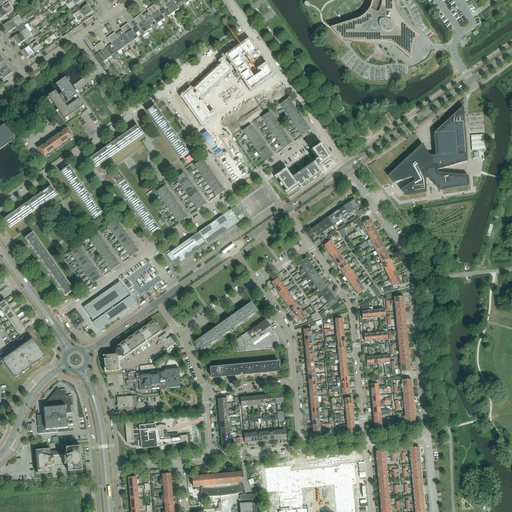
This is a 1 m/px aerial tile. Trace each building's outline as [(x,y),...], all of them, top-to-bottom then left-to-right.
[(74,0),(66,6),(69,9),(82,0),(74,0)] [(166,0),(161,0),(171,14),(175,12),(166,0)] [(171,0),(166,0),(175,12),(178,9),(171,0)] [(242,0),(239,0),(246,9),(248,8),(242,0)] [(393,46),(395,47),(410,59),(412,42),(417,37),(401,21),(401,20),(399,19),(398,17),(397,15),(396,15),(396,14),(396,13),(395,12),(395,11),(394,10),(394,9),(394,8),(394,7),(393,6),(392,0),(371,0),(371,1),(371,2),(371,3),(371,4),(370,6),(369,8),(369,9),(368,10),(367,11),(366,12),(365,13),(365,14),(364,15),(363,16),(361,17),(360,18),(359,18),(358,19),(356,20),(330,28),(342,41),(381,43),(382,43),(384,43),(386,43),(387,44),(389,44),(391,45),(392,45),(393,46)] [(0,8),(0,14),(11,6),(9,2),(0,8)] [(73,15),(75,19),(90,8),(87,5),(73,15)] [(154,5),(150,7),(161,22),(164,19),(154,5)] [(11,6),(0,14),(0,19),(6,15),(8,18),(11,16),(10,14),(9,13),(14,10),(11,6)] [(161,22),(150,7),(147,10),(157,24),(161,22)] [(90,8),(75,19),(78,22),(82,19),(86,17),(93,12),(90,8)] [(141,14),(137,17),(147,31),(151,28),(141,14)] [(3,26),(6,29),(20,19),(18,15),(3,26)] [(134,19),(142,30),(139,32),(143,37),(149,33),(147,31),(137,17),(134,19)] [(20,19),(6,29),(8,33),(15,28),(16,29),(17,31),(25,25),(23,23),(20,19)] [(138,38),(128,23),(124,26),(134,40),(138,38)] [(15,42),(29,32),(27,28),(25,25),(17,31),(19,33),(12,38),(15,42)] [(122,37),(127,45),(130,43),(131,43),(134,40),(124,26),(120,29),(125,35),(122,37)] [(30,37),(32,35),(29,32),(15,42),(17,46),(24,41),(28,38),(30,37)] [(111,35),(121,50),(125,47),(124,47),(127,45),(122,37),(119,39),(114,33),(111,35)] [(109,46),(114,54),(117,52),(121,50),(111,35),(107,38),(112,44),(109,46)] [(21,51),(24,55),(38,45),(36,41),(21,51)] [(248,41),(227,56),(237,71),(238,70),(241,74),(240,74),(251,89),(272,74),(266,65),(259,70),(261,72),(253,78),(247,70),(246,70),(244,66),(239,58),(247,52),(248,54),(255,50),(248,41)] [(97,45),(108,59),(111,57),(111,56),(114,54),(109,46),(106,49),(101,42),(97,45)] [(38,45),(24,55),(26,59),(30,56),(32,58),(30,60),(41,52),(39,50),(41,48),(38,45)] [(97,45),(94,47),(98,53),(95,55),(101,64),(103,62),(104,61),(104,62),(108,59),(97,45)] [(221,64),(193,89),(201,97),(230,70),(222,61),(220,63),(221,64)] [(6,65),(0,69),(0,73),(1,75),(9,69),(6,65)] [(4,79),(5,78),(12,73),(9,69),(1,75),(4,79)] [(71,87),(65,78),(55,85),(61,93),(67,102),(77,95),(71,87)] [(277,85),(272,87),(277,95),(281,92),(277,85)] [(241,87),(236,90),(241,96),(245,93),(241,87)] [(272,87),(267,90),(272,98),(277,95),(272,87)] [(191,89),(183,97),(191,109),(191,108),(194,112),(193,112),(202,124),(214,115),(213,113),(209,115),(202,106),(199,103),(200,102),(191,89)] [(236,90),(231,93),(236,100),(241,96),(236,90)] [(267,90),(263,93),(267,101),(272,98),(267,90)] [(79,98),(67,107),(58,95),(55,91),(48,96),(64,119),(84,105),(79,98)] [(231,93),(227,97),(231,103),(236,100),(231,93)] [(263,93),(258,96),(263,104),(267,101),(263,93)] [(258,96),(253,98),(258,106),(263,104),(258,96)] [(227,97),(222,100),(226,106),(231,103),(227,97)] [(253,98),(248,101),(253,109),(258,106),(253,98)] [(280,104),(283,108),(291,102),(288,98),(280,104)] [(222,100),(217,104),(222,110),(226,106),(222,100)] [(248,101),(244,104),(248,112),(253,109),(248,101)] [(283,108),(285,112),(293,106),(291,102),(283,108)] [(217,104),(213,107),(217,113),(222,110),(217,104)] [(155,123),(163,117),(155,105),(146,111),(155,123)] [(285,112),(288,116),(296,110),(293,106),(285,112)] [(414,194),(426,192),(425,180),(425,179),(426,178),(438,190),(468,186),(468,176),(468,175),(445,174),(439,173),(438,173),(438,172),(437,170),(467,161),(463,113),(463,106),(434,133),(433,133),(435,155),(434,155),(434,154),(433,154),(432,154),(431,154),(431,155),(430,155),(429,155),(428,154),(428,153),(422,144),(387,176),(394,183),(413,177),(414,180),(413,181),(410,183),(400,190),(404,193),(406,195),(414,194)] [(237,109),(232,112),(237,118),(242,114),(237,109)] [(288,116),(291,120),(299,114),(296,110),(288,116)] [(232,112),(228,116),(233,122),(237,118),(232,112)] [(269,112),(261,117),(264,121),(272,116),(269,112)] [(57,114),(52,117),(59,127),(64,124),(57,114)] [(291,120),(294,124),(302,118),(299,114),(291,120)] [(228,116),(223,120),(228,126),(233,122),(228,116)] [(275,120),(272,116),(264,121),(267,125),(275,120)] [(163,117),(155,123),(163,135),(172,129),(163,117)] [(294,124),(296,128),(305,122),(302,118),(294,124)] [(223,120),(219,124),(224,130),(228,126),(223,120)] [(278,123),(275,120),(267,125),(269,129),(278,123)] [(296,128),(299,132),(307,126),(305,122),(296,128)] [(0,149),(10,143),(13,141),(14,140),(15,139),(15,138),(15,137),(15,136),(14,135),(13,134),(6,123),(5,123),(6,124),(1,127),(0,124),(0,149)] [(280,127),(278,123),(269,129),(272,133),(280,127)] [(125,134),(131,142),(143,134),(137,125),(125,134)] [(253,129),(250,125),(242,131),(245,135),(253,129)] [(302,136),(310,130),(307,126),(299,132),(302,136)] [(70,130),(68,127),(38,148),(44,157),(73,136),(69,131),(70,130)] [(283,131),(280,127),(272,133),(275,137),(283,131)] [(172,129),(163,135),(171,147),(180,141),(172,129)] [(245,135),(248,139),(256,133),(253,129),(245,135)] [(286,135),(283,131),(275,137),(278,141),(286,135)] [(248,139),(251,143),(259,137),(256,133),(248,139)] [(113,142),(119,150),(131,142),(125,134),(113,142)] [(484,134),(470,135),(472,150),(485,149),(484,134)] [(289,139),(286,135),(278,141),(280,145),(289,139)] [(251,143),(253,146),(262,141),(259,137),(251,143)] [(283,149),(291,143),(289,139),(280,145),(283,149)] [(180,141),(171,147),(180,158),(188,152),(180,141)] [(253,146),(256,150),(264,145),(262,141),(253,146)] [(102,150),(108,159),(119,150),(113,142),(102,150)] [(256,150),(259,154),(267,149),(264,145),(256,150)] [(284,169),(275,176),(279,182),(283,187),(287,193),(298,186),(299,188),(305,184),(311,180),(316,176),(322,171),(319,167),(323,164),(330,160),(324,151),(319,145),(311,150),(315,157),(317,156),(320,160),(316,162),(310,166),(304,170),(299,174),(293,179),(294,180),(292,181),(288,175),(284,169)] [(259,154),(262,158),(270,152),(267,149),(259,154)] [(108,159),(102,150),(90,159),(96,167),(108,159)] [(262,158),(265,162),(273,156),(270,152),(262,158)] [(202,159),(194,165),(197,169),(205,163),(202,159)] [(197,169),(199,173),(208,167),(205,163),(197,169)] [(69,184),(77,178),(69,166),(60,172),(69,184)] [(199,173),(202,177),(210,171),(208,167),(199,173)] [(205,181),(213,175),(210,171),(202,177),(205,181)] [(121,192),(129,186),(119,172),(111,178),(121,192)] [(183,173),(175,178),(178,182),(186,177),(183,173)] [(208,185),(216,179),(213,175),(205,181),(208,185)] [(186,177),(178,182),(181,186),(189,181),(186,177)] [(77,178),(69,184),(73,190),(77,196),(85,190),(82,185),(81,184),(81,183),(77,178)] [(210,189),(219,183),(216,179),(208,185),(210,189)] [(189,181),(181,186),(183,190),(192,184),(189,181)] [(213,193),(221,187),(219,183),(210,189),(213,193)] [(192,184),(183,190),(186,194),(194,188),(192,184)] [(39,194),(45,203),(57,195),(51,186),(39,194)] [(129,186),(121,192),(131,206),(139,200),(129,186)] [(164,186),(156,192),(159,196),(167,190),(164,186)] [(216,197),(224,191),(221,187),(213,193),(216,197)] [(194,188),(186,194),(189,198),(197,192),(194,188)] [(85,190),(77,196),(81,202),(85,207),(94,201),(93,200),(90,197),(90,196),(89,195),(85,190)] [(159,196),(162,200),(170,194),(167,190),(159,196)] [(197,192),(189,198),(192,202),(200,196),(197,192)] [(27,203),(33,211),(45,203),(39,194),(27,203)] [(162,200),(165,203),(173,198),(170,194),(162,200)] [(194,206),(203,200),(200,196),(192,202),(194,206)] [(165,203),(167,207),(176,202),(173,198),(165,203)] [(354,199),(349,203),(354,210),(355,212),(358,216),(364,213),(362,210),(362,211),(361,209),(358,211),(356,208),(359,206),(354,199)] [(149,215),(139,200),(131,206),(141,221),(149,215)] [(197,210),(205,204),(203,200),(194,206),(197,210)] [(94,201),(85,207),(90,213),(94,219),(102,213),(101,211),(99,208),(98,207),(97,206),(95,203),(94,201)] [(167,207),(170,211),(178,206),(176,202),(167,207)] [(21,219),(33,211),(27,203),(16,211),(21,219)] [(349,203),(344,207),(349,214),(354,210),(349,203)] [(170,211),(173,215),(181,209),(178,206),(170,211)] [(344,207),(338,210),(345,219),(346,218),(345,216),(349,214),(344,207)] [(240,221),(231,209),(170,252),(169,251),(164,254),(174,268),(240,221)] [(173,215),(176,219),(184,213),(181,209),(173,215)] [(333,214),(338,221),(341,219),(342,221),(345,219),(338,210),(333,214)] [(21,219),(16,211),(4,219),(10,228),(21,219)] [(176,219),(178,223),(187,217),(184,213),(176,219)] [(333,214),(328,218),(333,225),(334,226),(336,225),(335,223),(338,221),(333,214)] [(149,215),(141,221),(151,235),(160,229),(149,215)] [(360,231),(362,230),(362,229),(373,224),(370,219),(363,223),(361,220),(359,217),(352,222),(354,225),(356,223),(360,231)] [(323,221),(328,228),(333,225),(328,218),(323,221)] [(116,220),(108,226),(110,230),(119,224),(116,220)] [(323,221),(318,225),(323,232),(328,228),(323,221)] [(110,230),(113,234),(121,228),(119,224),(110,230)] [(364,235),(375,230),(373,224),(362,229),(362,230),(364,235)] [(317,236),(323,232),(318,225),(312,229),(317,236)] [(113,234),(116,238),(124,232),(121,228),(113,234)] [(375,230),(364,235),(365,235),(364,236),(365,238),(369,236),(370,239),(378,236),(375,230)] [(35,253),(43,247),(33,232),(24,238),(35,253)] [(116,238),(119,242),(127,236),(124,232),(116,238)] [(97,233),(89,239),(92,243),(100,238),(97,233)] [(119,242),(122,246),(130,240),(127,236),(119,242)] [(378,236),(370,239),(372,243),(369,244),(370,247),(381,241),(378,236)] [(92,243),(95,247),(103,241),(100,238),(92,243)] [(122,246),(124,250),(133,244),(130,240),(122,246)] [(95,247),(97,251),(105,245),(103,241),(95,247)] [(324,248),(326,251),(334,246),(330,241),(324,246),(325,247),(324,248)] [(375,248),(376,251),(384,247),(381,241),(370,247),(371,250),(375,248)] [(124,250),(127,253),(135,248),(133,244),(124,250)] [(97,251),(100,255),(108,249),(105,245),(97,251)] [(329,254),(330,255),(337,250),(334,246),(326,251),(328,254),(329,254)] [(361,251),(358,246),(352,249),(355,254),(361,251)] [(43,247),(35,253),(45,267),(53,261),(43,247)] [(81,251),(78,247),(70,252),(73,257),(81,251)] [(384,247),(376,251),(377,254),(374,256),(375,258),(386,253),(384,247)] [(127,253),(130,257),(138,252),(135,248),(127,253)] [(100,255),(103,259),(111,253),(108,249),(100,255)] [(330,257),(333,261),(341,255),(337,250),(330,255),(331,257),(330,257)] [(76,260),(84,255),(81,251),(73,257),(76,260)] [(103,259),(106,263),(114,257),(111,253),(103,259)] [(380,260),(381,262),(389,259),(386,253),(375,258),(377,261),(380,260)] [(79,264),(87,259),(84,255),(76,260),(79,264)] [(336,263),(337,265),(344,260),(341,255),(333,261),(335,264),(336,263)] [(106,263),(108,267),(116,261),(114,257),(106,263)] [(301,265),(302,267),(307,263),(306,263),(307,262),(308,263),(309,262),(306,258),(299,263),(299,262),(295,265),(297,267),(301,265)] [(81,268),(89,262),(87,259),(79,264),(81,268)] [(384,268),(392,264),(389,259),(381,262),(383,265),(380,267),(381,269),(384,268)] [(337,267),(340,270),(348,265),(344,260),(337,265),(338,266),(337,267)] [(53,261),(45,267),(55,281),(63,275),(53,261)] [(108,267),(111,271),(119,265),(116,261),(108,267)] [(84,272),(92,266),(89,262),(81,268),(84,272)] [(307,263),(302,267),(303,268),(300,271),(301,273),(311,266),(309,262),(308,263),(307,262),(306,263),(307,263)] [(392,264),(384,268),(387,274),(395,270),(392,264)] [(343,273),(344,275),(351,270),(348,265),(340,270),(342,273),(343,273)] [(87,276),(95,270),(92,266),(84,272),(87,276)] [(313,270),(314,270),(311,266),(301,273),(302,274),(306,272),(307,274),(312,271),(311,270),(312,269),(313,270)] [(306,280),(316,273),(314,270),(313,270),(312,269),(311,270),(312,271),(307,274),(309,276),(305,278),(306,280)] [(90,280),(98,274),(95,270),(87,276),(90,280)] [(344,276),(347,280),(354,275),(351,270),(344,275),(345,276),(344,276)] [(395,270),(387,274),(390,280),(398,276),(395,270)] [(318,278),(319,277),(316,273),(306,280),(307,281),(311,279),(312,281),(317,278),(316,277),(317,277),(318,278)] [(92,284),(101,278),(98,274),(90,280),(92,284)] [(63,275),(55,281),(65,296),(74,290),(63,275)] [(350,283),(351,284),(358,279),(354,275),(347,280),(349,283),(350,283)] [(351,284),(352,286),(351,286),(354,290),(361,284),(359,281),(364,278),(363,276),(358,279),(351,284)] [(390,280),(388,280),(389,283),(391,282),(393,285),(400,282),(398,276),(390,280)] [(310,288),(315,285),(322,280),(319,277),(318,278),(317,277),(316,277),(317,278),(312,281),(314,283),(309,287),(310,288)] [(271,285),(274,288),(282,282),(278,278),(271,282),(272,284),(271,285)] [(119,280),(82,306),(98,328),(130,305),(130,306),(134,303),(130,297),(130,296),(119,280)] [(322,280),(315,285),(317,289),(322,285),(323,284),(324,285),(325,284),(322,280)] [(277,291),(278,292),(285,287),(282,282),(274,288),(276,291),(277,291)] [(322,285),(317,289),(318,289),(314,291),(317,294),(327,287),(325,284),(324,285),(323,284),(322,285)] [(357,292),(358,294),(365,289),(361,284),(354,290),(356,293),(357,292)] [(278,294),(281,298),(288,292),(285,287),(278,292),(279,294),(278,294)] [(329,292),(330,292),(327,287),(317,294),(318,296),(321,294),(323,296),(327,293),(327,292),(328,291),(329,292)] [(328,291),(327,292),(327,293),(323,296),(319,298),(322,302),(332,295),(330,292),(329,292),(328,291)] [(284,300),(285,302),(292,297),(288,292),(281,298),(283,301),(284,300)] [(334,300),(335,299),(332,295),(322,302),(323,304),(327,301),(328,303),(332,300),(333,299),(334,300)] [(395,312),(405,311),(403,296),(394,297),(395,312)] [(285,304),(287,307),(295,302),(292,297),(285,302),(286,303),(285,304)] [(332,300),(328,303),(325,306),(327,309),(337,302),(335,299),(334,300),(333,299),(332,300)] [(0,309),(1,310),(9,305),(5,300),(0,303),(0,309)] [(242,309),(239,311),(245,320),(250,316),(250,317),(252,316),(251,315),(257,311),(251,302),(248,304),(248,305),(246,307),(244,308),(243,310),(242,309)] [(291,310),(292,311),(299,307),(301,305),(299,303),(297,304),(295,302),(287,307),(290,310),(291,310)] [(329,311),(332,309),(333,310),(338,307),(338,308),(340,306),(337,302),(327,309),(329,311)] [(368,318),(366,303),(360,306),(361,309),(365,309),(365,311),(362,311),(362,318),(368,318)] [(5,316),(12,310),(9,305),(1,310),(5,316)] [(292,313),(294,317),(302,311),(299,307),(292,311),(293,313),(292,313)] [(8,321),(16,315),(12,310),(5,316),(8,321)] [(69,318),(71,322),(80,316),(76,311),(69,315),(69,316),(69,317),(68,317),(69,318)] [(226,320),(232,328),(238,324),(238,325),(240,324),(239,324),(245,320),(239,311),(236,313),(236,314),(234,316),(234,315),(232,317),(230,318),(229,318),(226,320)] [(305,316),(302,311),(294,317),(297,320),(297,319),(299,321),(305,316)] [(397,327),(406,326),(405,311),(395,312),(397,327)] [(311,316),(314,321),(320,319),(320,318),(316,312),(311,316)] [(12,326),(20,320),(16,315),(8,321),(12,326)] [(75,327),(82,323),(82,322),(83,321),(83,320),(82,320),(80,316),(71,322),(74,325),(74,326),(75,327)] [(273,331),(272,331),(270,327),(271,327),(266,319),(234,342),(237,352),(279,348),(279,345),(279,344),(278,339),(274,331),(273,331)] [(15,331),(23,326),(20,320),(12,326),(15,331)] [(214,328),(220,337),(226,333),(227,334),(228,333),(227,332),(232,328),(226,320),(223,322),(224,323),(222,324),(221,324),(219,325),(219,326),(218,327),(217,326),(214,328)] [(153,321),(116,346),(118,349),(117,349),(117,350),(116,350),(116,351),(115,352),(115,353),(115,354),(116,355),(106,356),(105,355),(103,355),(103,360),(104,360),(105,368),(104,368),(105,373),(107,372),(119,371),(119,370),(122,369),(121,363),(120,363),(119,362),(162,332),(161,330),(158,326),(157,327),(153,321)] [(23,326),(15,331),(19,336),(27,331),(23,326)] [(398,342),(407,341),(406,326),(397,327),(398,342)] [(220,337),(214,328),(211,330),(211,331),(209,333),(207,334),(205,335),(204,335),(202,337),(208,346),(214,341),(214,342),(216,341),(215,340),(220,337)] [(164,334),(159,338),(166,348),(166,349),(166,350),(173,346),(174,347),(176,346),(175,344),(170,337),(166,340),(164,338),(168,336),(166,333),(164,334)] [(208,346),(202,337),(195,342),(201,350),(208,346)] [(32,339),(25,344),(20,348),(19,347),(15,351),(2,360),(15,378),(45,357),(32,339)] [(400,357),(409,356),(407,341),(398,342),(400,357)] [(409,356),(400,357),(401,372),(410,371),(409,356)] [(263,363),(264,373),(268,372),(268,371),(270,371),(273,371),(275,371),(276,372),(279,371),(278,361),(272,362),(272,361),(270,361),(270,362),(263,363)] [(264,373),(263,363),(257,363),(257,362),(255,362),(255,364),(248,364),(249,374),(253,374),(253,373),(255,373),(258,373),(258,372),(260,372),(261,373),(264,373)] [(249,374),(248,364),(241,365),(241,364),(240,364),(240,365),(233,366),(234,376),(237,375),(238,374),(240,374),(243,374),(245,374),(246,374),(249,374)] [(234,376),(233,366),(226,366),(226,365),(225,365),(225,366),(218,367),(219,377),(222,377),(223,376),(225,375),(225,376),(228,375),(230,375),(231,376),(234,376)] [(219,377),(218,367),(210,368),(211,378),(219,377)] [(162,388),(180,386),(178,368),(163,370),(164,370),(160,371),(158,371),(158,370),(127,373),(129,384),(135,383),(135,387),(135,389),(138,389),(139,389),(139,391),(144,390),(160,389),(162,388)] [(402,388),(403,396),(413,395),(411,379),(402,380),(402,384),(399,384),(399,389),(402,388)] [(65,396),(64,391),(64,390),(61,391),(58,388),(57,388),(47,401),(48,414),(37,415),(39,434),(57,432),(57,429),(68,428),(66,413),(71,413),(71,410),(70,406),(73,405),(72,396),(72,395),(65,396)] [(116,397),(117,407),(118,412),(133,410),(133,411),(134,411),(132,396),(127,396),(127,395),(126,394),(123,394),(122,395),(123,397),(116,397)] [(413,395),(403,396),(404,401),(404,404),(404,408),(405,412),(414,411),(413,395)] [(414,411),(405,412),(405,416),(403,416),(403,421),(405,420),(406,428),(416,427),(414,411)] [(162,425),(159,425),(156,427),(155,425),(155,424),(135,426),(135,421),(132,421),(132,420),(125,421),(127,443),(132,443),(132,446),(137,445),(138,447),(141,447),(141,449),(157,447),(157,445),(160,445),(160,444),(164,444),(164,445),(166,445),(166,444),(188,442),(187,435),(178,436),(178,433),(169,434),(167,434),(166,430),(166,426),(162,425)] [(36,450),(37,461),(38,474),(52,473),(51,465),(54,465),(54,466),(65,465),(64,464),(67,464),(68,471),(82,470),(80,446),(66,447),(66,451),(50,452),(50,449),(36,450)] [(411,464),(420,463),(419,447),(409,448),(411,464)] [(377,467),(386,466),(385,450),(375,451),(377,467)] [(290,466),(265,468),(267,492),(279,491),(281,511),(279,511),(278,511),(308,511),(308,506),(302,507),(301,488),(334,485),(336,511),(354,511),(352,484),(356,484),(354,463),(338,464),(338,467),(291,471),(290,466)] [(420,463),(411,464),(411,466),(409,467),(410,472),(411,472),(412,480),(422,479),(420,463)] [(378,483),(388,482),(386,466),(377,467),(378,483)] [(210,470),(208,471),(206,471),(206,475),(203,475),(192,476),(193,487),(202,486),(202,488),(201,488),(200,496),(204,496),(208,496),(212,496),(216,496),(220,496),(224,495),(229,495),(233,494),(237,493),(241,492),(242,495),(245,494),(242,482),(244,482),(243,472),(210,475),(210,470)] [(160,485),(163,485),(163,490),(172,490),(171,483),(170,483),(170,481),(171,481),(170,473),(162,474),(162,480),(160,481),(160,485)] [(129,488),(137,488),(136,477),(128,477),(129,488)] [(422,479),(412,480),(414,496),(423,495),(422,479)] [(380,499),(389,498),(388,482),(378,483),(380,499)] [(138,498),(137,488),(129,488),(130,499),(138,498)] [(171,497),(172,497),(172,490),(163,490),(164,496),(161,497),(162,501),(164,501),(165,506),(173,506),(173,499),(172,499),(171,497)] [(240,503),(239,503),(239,511),(256,511),(255,494),(247,494),(245,494),(242,495),(239,495),(240,503)] [(423,495),(414,496),(415,511),(425,511),(423,495)] [(130,499),(131,510),(139,509),(138,498),(130,499)] [(380,511),(390,511),(389,498),(380,499),(380,511)]
